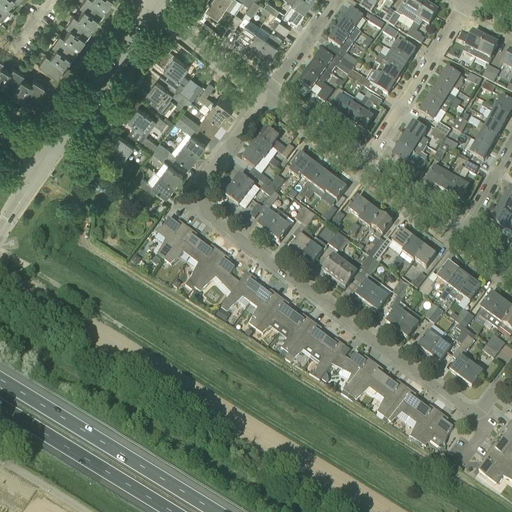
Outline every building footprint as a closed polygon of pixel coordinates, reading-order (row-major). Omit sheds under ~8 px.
[(6,7),(12,0),(0,0),(0,18),(1,20),(10,10),(6,7)] [(83,0),(79,6),(83,9),(97,19),(98,20),(99,18),(98,17),(102,13),(108,6),(107,5),(110,0),(112,0),(115,2),(116,1),(114,0),(83,0)] [(218,18),(225,8),(214,0),(211,0),(206,9),(218,18)] [(214,0),(225,8),(231,11),(238,1),(237,0),(214,0)] [(249,0),(239,0),(250,8),(254,3),(249,0)] [(312,3),(308,0),(294,0),(292,4),(304,13),(312,3)] [(380,11),(386,15),(383,21),(388,25),(395,14),(389,11),(395,0),(383,0),(386,2),(380,11)] [(414,25),(426,5),(417,0),(412,0),(407,8),(401,5),(395,14),(388,25),(394,29),(401,18),(402,18),(414,25)] [(362,1),(359,7),(371,14),(374,9),(362,1)] [(254,3),(250,8),(246,13),(252,17),(260,5),(255,2),(254,3)] [(270,13),(276,17),(276,16),(279,12),(267,3),(264,8),(270,13)] [(297,24),(304,13),(292,4),(284,15),(297,24)] [(438,13),(426,5),(414,25),(406,36),(420,45),(424,40),(421,38),(422,37),(416,33),(423,24),(429,27),(438,13)] [(264,8),(261,12),(267,17),(270,13),(264,8)] [(65,26),(69,28),(83,38),(85,39),(86,38),(85,37),(88,33),(89,33),(94,26),(93,25),(97,19),(83,9),(77,18),(73,15),(65,26)] [(351,11),(343,21),(355,30),(363,20),(351,11)] [(234,29),(242,19),(235,15),(228,25),(234,29)] [(270,26),(275,30),(280,23),(279,23),(281,20),(276,17),(274,19),(270,26)] [(384,26),(371,18),(368,24),(381,31),(384,26)] [(237,37),(247,45),(257,32),(260,28),(249,20),(237,37)] [(355,30),(343,21),(335,32),(354,45),(361,34),(355,30)] [(285,37),(290,31),(280,23),(275,30),(285,37)] [(394,41),(398,35),(386,27),(382,34),(394,41)] [(51,45),(55,48),(70,58),(71,59),(72,57),(71,57),(74,52),(75,53),(80,45),(79,45),(83,38),(69,28),(63,37),(59,34),(51,45)] [(267,39),(257,32),(247,45),(258,52),(272,34),(271,33),(267,39)] [(354,45),(335,32),(328,43),(331,45),(328,50),(354,69),(358,63),(340,51),(345,45),(350,49),(354,45)] [(475,60),(486,39),(473,33),(470,38),(467,45),(463,53),(475,60)] [(282,41),(272,34),(258,52),(269,60),(282,41)] [(458,41),(467,45),(470,38),(462,34),(458,41)] [(369,48),(373,42),(368,39),(364,44),(369,48)] [(487,66),(498,45),(486,39),(475,60),(487,66)] [(415,53),(402,44),(397,41),(390,52),(408,64),(415,53)] [(70,58),(55,48),(49,57),(45,54),(38,65),(57,79),(58,77),(57,77),(60,72),(61,73),(66,65),(65,64),(70,58)] [(328,50),(325,55),(321,52),(314,63),(331,75),(336,69),(348,77),(352,72),(354,69),(328,50)] [(377,59),(401,75),(408,64),(390,52),(386,59),(380,55),(377,59)] [(511,72),(511,52),(503,68),(511,72)] [(192,101),(201,89),(188,80),(189,79),(183,75),(189,67),(174,56),(164,70),(179,81),(181,82),(176,89),(177,90),(192,101)] [(394,86),(401,75),(377,59),(375,63),(381,67),(376,74),(394,86)] [(324,86),(331,75),(314,63),(306,74),(324,86)] [(11,95),(12,94),(21,79),(23,75),(12,68),(10,72),(1,66),(0,67),(0,88),(5,91),(6,90),(10,93),(10,94),(11,95)] [(487,81),(493,70),(488,67),(482,78),(487,81)] [(487,81),(494,84),(499,73),(493,70),(487,81)] [(366,81),(370,84),(369,85),(388,97),(394,86),(376,74),(372,71),(366,81)] [(457,92),(464,81),(447,71),(440,82),(453,90),(457,92)] [(362,78),(352,72),(348,77),(348,78),(357,84),(362,78)] [(325,104),(333,93),(324,86),(306,74),(299,84),(311,93),(315,87),(322,92),(317,98),(325,104)] [(482,82),(470,75),(466,82),(478,89),(482,82)] [(30,84),(21,79),(12,94),(18,98),(18,99),(25,104),(26,103),(31,106),(30,107),(32,107),(44,87),(33,80),(30,84)] [(338,80),(335,86),(339,89),(343,84),(338,80)] [(147,95),(155,100),(152,104),(164,112),(168,106),(166,104),(173,94),(156,82),(147,95)] [(449,96),(453,90),(440,82),(433,93),(458,109),(461,104),(455,100),(449,96)] [(202,93),(207,97),(215,87),(209,83),(202,93)] [(491,95),(495,89),(484,83),(481,90),(491,95)] [(187,108),(192,101),(177,90),(172,96),(174,98),(187,108)] [(332,112),(343,119),(351,106),(341,99),(344,94),(339,91),(329,105),(334,108),(332,112)] [(219,125),(228,113),(215,104),(208,99),(208,98),(207,97),(202,93),(198,99),(210,108),(205,114),(219,125)] [(215,104),(228,113),(236,103),(222,93),(215,104)] [(426,104),(439,112),(440,112),(446,115),(450,109),(456,113),(458,109),(433,93),(426,104)] [(373,120),(367,116),(372,106),(378,110),(382,103),(372,97),(369,101),(354,126),(365,133),(373,120)] [(511,104),(501,98),(497,105),(494,103),(492,108),(509,118),(511,111),(511,104)] [(351,106),(343,119),(354,126),(369,101),(365,99),(362,104),(355,100),(351,106)] [(433,123),(439,112),(426,104),(419,115),(433,123)] [(509,118),(492,108),(484,104),(481,108),(488,112),(487,112),(492,115),(488,121),(502,129),(509,118)] [(142,132),(150,121),(161,130),(167,123),(160,117),(156,122),(138,108),(129,120),(135,125),(135,126),(142,132)] [(189,126),(193,121),(183,113),(179,118),(189,126)] [(219,125),(205,114),(206,115),(198,125),(211,135),(219,125)] [(164,120),(167,123),(172,127),(175,124),(166,117),(164,120)] [(186,131),(189,126),(179,118),(175,123),(186,131)] [(459,119),(452,130),(459,134),(465,123),(459,119)] [(488,121),(485,127),(474,121),(471,126),(482,132),(496,140),(502,129),(488,121)] [(406,135),(420,144),(427,133),(413,124),(406,135)] [(434,131),(446,138),(450,132),(439,124),(434,131)] [(279,155),(285,160),(286,161),(294,150),(289,146),(286,150),(277,143),(280,139),(266,129),(258,140),(272,150),(273,150),(279,155)] [(445,140),(446,138),(434,131),(431,137),(442,145),(445,140)] [(476,143),(490,151),(496,140),(482,132),(476,143)] [(105,154),(114,160),(118,155),(124,160),(134,147),(119,135),(105,154)] [(183,145),(198,156),(206,146),(191,135),(183,145)] [(420,144),(406,135),(399,146),(419,158),(421,154),(423,155),(427,148),(420,144)] [(156,149),(158,146),(146,137),(140,144),(153,153),(156,149)] [(258,140),(250,151),(263,161),(264,162),(273,150),(272,150),(258,140)] [(445,140),(442,145),(442,146),(448,150),(454,153),(457,147),(445,140)] [(483,163),(490,151),(476,143),(469,155),(483,163)] [(166,157),(170,152),(160,144),(158,146),(156,149),(166,157)] [(190,167),(198,156),(183,145),(175,156),(190,167)] [(406,166),(410,160),(412,161),(411,162),(417,166),(414,170),(420,174),(427,163),(419,158),(399,146),(392,157),(406,166)] [(439,164),(445,155),(448,150),(442,146),(439,150),(432,160),(439,164)] [(156,149),(153,153),(152,154),(162,162),(166,157),(156,149)] [(255,171),(263,161),(250,151),(242,161),(255,171)] [(301,178),(313,164),(301,155),(291,168),(292,169),(289,174),(299,182),(301,178)] [(276,171),(280,165),(273,160),(269,165),(276,171)] [(324,173),(313,164),(301,178),(309,184),(297,200),(301,203),(305,198),(310,192),(314,186),(324,173)] [(464,170),(475,176),(478,170),(468,164),(464,170)] [(160,176),(174,187),(182,176),(168,165),(160,176)] [(427,183),(439,189),(450,170),(444,167),(443,169),(437,166),(435,169),(427,183)] [(439,189),(450,195),(457,182),(464,170),(460,167),(456,173),(454,172),(453,175),(448,172),(450,170),(439,189)] [(147,182),(142,179),(144,175),(144,171),(141,168),(136,175),(133,180),(143,187),(147,182)] [(324,173),(314,186),(326,194),(335,182),(324,173)] [(166,198),(174,187),(160,176),(152,187),(166,198)] [(232,186),(246,197),(254,187),(240,176),(232,186)] [(258,182),(264,186),(269,189),(272,184),(262,176),(258,182)] [(278,178),(272,184),(269,189),(274,194),(275,194),(284,183),(278,178)] [(335,182),(326,194),(337,203),(347,190),(335,182)] [(469,189),(457,182),(450,195),(461,202),(469,189)] [(238,208),(246,197),(232,186),(224,197),(238,208)] [(269,189),(264,186),(260,191),(270,199),(274,194),(269,189)] [(503,202),(511,206),(511,191),(509,190),(503,202)] [(297,195),(292,191),(288,196),(293,200),(297,195)] [(309,202),(314,195),(310,192),(305,198),(309,202)] [(280,198),(275,194),(274,194),(270,199),(265,205),(271,209),(280,198)] [(359,220),(369,207),(357,198),(348,211),(359,220)] [(497,213),(510,220),(511,217),(511,206),(503,202),(497,213)] [(254,220),(262,209),(257,205),(249,216),(254,220)] [(370,230),(371,229),(381,216),(369,207),(359,220),(358,222),(370,230)] [(337,212),(332,208),(326,216),(325,214),(322,219),(328,224),(337,212)] [(301,225),(310,213),(304,209),(295,220),(301,225)] [(278,212),(274,217),(268,212),(257,227),(268,236),(284,216),(278,212)] [(289,251),(300,260),(312,245),(311,245),(300,237),(315,218),(310,213),(301,225),(292,237),(297,240),(289,251)] [(511,243),(511,221),(510,220),(497,213),(490,224),(504,232),(505,230),(511,233),(511,239),(510,242),(511,243)] [(341,226),(339,225),(345,218),(340,214),(331,226),(337,230),(341,226)] [(291,229),(285,225),(288,220),(284,216),(268,236),(279,244),(291,229)] [(375,248),(367,257),(369,258),(372,261),(381,249),(385,244),(380,240),(382,238),(392,225),(381,216),(371,229),(377,234),(374,238),(376,239),(371,245),(375,248)] [(158,256),(164,261),(188,229),(179,223),(177,226),(169,220),(164,227),(155,233),(166,240),(158,256)] [(350,232),(355,236),(360,229),(355,226),(350,232)] [(328,242),(334,234),(325,227),(319,234),(328,242)] [(191,260),(202,245),(195,239),(197,236),(188,229),(164,261),(171,266),(184,254),(191,260)] [(403,252),(413,239),(401,231),(392,244),(403,252)] [(337,234),(328,246),(333,250),(342,238),(337,234)] [(333,250),(338,254),(347,242),(342,238),(333,250)] [(413,263),(415,261),(425,248),(413,239),(403,252),(402,254),(413,263)] [(312,245),(300,260),(311,268),(326,248),(315,240),(311,245),(312,245)] [(209,250),(202,245),(191,260),(198,265),(190,281),(185,287),(192,292),(194,289),(221,254),(212,247),(209,250)] [(425,248),(415,261),(426,270),(436,257),(425,248)] [(386,252),(381,249),(372,261),(374,262),(379,266),(382,261),(380,260),(386,252)] [(231,295),(239,284),(230,276),(235,270),(228,264),(229,260),(221,254),(194,289),(200,294),(216,279),(231,295)] [(131,262),(136,266),(140,260),(135,256),(131,262)] [(334,281),(345,267),(334,258),(323,273),(334,281)] [(372,261),(369,258),(360,270),(366,274),(374,262),(372,261)] [(398,269),(403,262),(399,258),(394,265),(398,269)] [(366,274),(370,277),(379,266),(374,262),(366,274)] [(439,300),(460,273),(448,264),(436,279),(448,288),(439,300)] [(345,267),(334,281),(345,290),(356,275),(345,267)] [(470,281),(460,273),(439,300),(444,303),(449,297),(455,301),(470,281)] [(239,284),(231,295),(221,309),(227,314),(239,303),(241,306),(246,310),(245,311),(250,304),(261,289),(254,284),(256,281),(247,274),(239,284)] [(426,279),(421,275),(415,283),(414,281),(410,286),(417,291),(426,279)] [(381,286),(370,277),(355,297),(366,306),(377,291),(381,286)] [(434,285),(429,281),(420,293),(427,299),(434,291),(431,289),(434,285)] [(481,289),(470,281),(455,301),(460,304),(464,300),(470,304),(481,289)] [(401,282),(392,294),(397,298),(406,286),(401,282)] [(397,298),(402,302),(411,290),(406,286),(397,298)] [(250,304),(257,310),(249,326),(256,331),(280,299),(271,292),(268,295),(261,289),(250,304)] [(377,291),(366,306),(377,314),(388,299),(377,291)] [(196,292),(191,298),(197,302),(201,296),(196,292)] [(487,323),(502,303),(491,294),(480,309),(483,312),(479,317),(487,323)] [(275,323),(283,329),(294,314),(287,309),(289,305),(280,299),(256,331),(262,335),(275,323)] [(511,310),(502,303),(487,323),(498,332),(502,326),(511,313),(511,310)] [(433,307),(424,319),(429,322),(438,311),(433,307)] [(397,333),(411,313),(406,309),(402,313),(396,309),(385,324),(397,333)] [(220,310),(216,316),(225,323),(230,316),(220,310)] [(429,322),(434,326),(443,314),(438,311),(429,322)] [(469,315),(464,311),(458,319),(453,315),(450,319),(455,323),(460,327),(469,315)] [(408,341),(419,326),(423,321),(411,313),(397,333),(408,341)] [(511,313),(502,326),(511,333),(511,313)] [(282,350),(288,355),(312,323),(304,317),(303,317),(301,319),(294,314),(283,329),(290,334),(282,350)] [(465,331),(474,319),(469,315),(460,327),(465,331)] [(284,361),(290,364),(308,348),(315,353),(326,339),(319,333),(321,330),(312,323),(288,355),(284,361)] [(456,332),(460,327),(455,323),(451,328),(456,332)] [(471,335),(465,331),(455,344),(461,348),(471,335)] [(429,357),(440,342),(428,333),(417,348),(429,357)] [(461,381),(472,366),(462,359),(474,343),(473,342),(475,339),(471,335),(461,348),(453,358),(458,361),(449,372),(461,381)] [(490,343),(501,351),(505,346),(498,340),(494,337),(490,343)] [(320,382),(335,362),(340,355),(345,348),(336,341),(333,344),(326,339),(315,353),(323,359),(315,374),(312,372),(309,376),(320,382)] [(451,350),(440,342),(429,357),(440,365),(451,350)] [(498,356),(501,351),(490,343),(486,347),(498,356)] [(486,347),(482,353),(494,361),(498,356),(486,347)] [(350,396),(374,365),(365,358),(362,361),(355,355),(350,362),(340,355),(335,362),(345,369),(343,372),(345,370),(352,376),(343,391),(350,396)] [(350,396),(357,402),(370,389),(377,395),(388,380),(381,375),(382,372),(383,371),(374,365),(350,396)] [(483,374),(472,366),(461,381),(472,389),(483,374)] [(377,414),(384,419),(407,389),(398,383),(395,386),(388,380),(377,395),(384,400),(377,414)] [(409,420),(421,405),(413,399),(415,396),(407,389),(384,419),(391,424),(402,414),(409,420)] [(410,438),(417,443),(439,414),(430,407),(430,408),(428,410),(421,405),(409,420),(417,425),(410,438)] [(448,420),(439,414),(417,443),(425,448),(431,442),(440,448),(442,444),(445,446),(448,437),(453,430),(446,424),(448,421),(448,420)] [(511,471),(511,445),(504,440),(498,447),(495,445),(488,453),(511,471)] [(511,471),(488,453),(482,462),(484,465),(479,472),(493,483),(499,476),(511,482),(511,471)]
